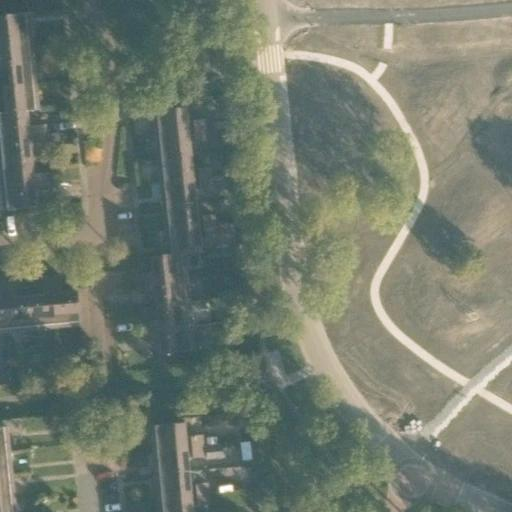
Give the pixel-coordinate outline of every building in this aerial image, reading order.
[(0,39),(31,37),(28,12),(0,14),(0,39)] [(0,63),(0,64),(33,61),(31,37),(0,39),(0,63)] [(0,88),(36,84),(33,61),(0,64),(1,77),(0,76),(0,88)] [(26,110),(26,111),(38,109),(36,84),(0,88),(0,99),(4,99),(5,111),(5,112),(26,110)] [(152,110),(155,135),(204,129),(203,118),(187,120),(185,106),(152,110)] [(28,125),(26,111),(26,110),(5,112),(5,111),(0,111),(0,137),(45,132),(44,124),(28,125)] [(204,129),(155,135),(157,158),(190,155),(189,142),(205,140),(204,129)] [(0,137),(0,161),(31,158),(30,143),(46,141),(45,132),(0,137)] [(60,142),(59,133),(47,134),(47,143),(60,142)] [(77,153),(76,144),(59,145),(60,154),(77,153)] [(157,158),(160,182),(209,177),(208,166),(192,168),(190,155),(157,158)] [(31,158),(0,161),(0,179),(1,185),(50,180),(49,172),(33,173),(31,158)] [(160,182),(162,206),(195,203),(194,190),(210,188),(209,177),(160,182)] [(51,189),(50,180),(1,185),(3,210),(36,207),(35,191),(51,189)] [(162,206),(165,230),(214,225),(213,214),(197,216),(195,203),(162,206)] [(165,230),(167,254),(184,253),(201,251),(199,238),(215,236),(214,225),(165,230)] [(167,254),(150,256),(152,272),(129,274),(130,283),(137,282),(186,277),(184,253),(167,254)] [(458,382),(478,405),(503,419),(507,423),(511,422),(511,326),(499,319),(496,321),(483,314),(482,300),(476,293),(464,294),(449,285),(446,260),(419,263),(398,281),(384,306),(386,333),(418,331),(458,376),(458,382)] [(58,276),(50,277),(54,327),(79,324),(76,291),(60,293),(58,276)] [(54,327),(50,277),(41,278),(43,294),(27,296),(30,329),(54,327)] [(154,289),(155,304),(189,301),(186,277),(137,282),(137,291),(154,289)] [(7,331),(30,329),(27,296),(12,297),(11,281),(2,282),(7,331)] [(141,321),(142,330),(191,325),(189,301),(155,304),(157,320),(141,321)] [(191,325),(142,330),(142,339),(159,337),(161,353),(194,349),(191,325)] [(153,450),(202,445),(201,434),(185,436),(183,422),(150,425),(153,450)] [(0,452),(9,451),(6,426),(0,426),(0,452)] [(207,445),(217,444),(217,437),(206,437),(207,445)] [(217,444),(207,445),(205,445),(206,459),(222,458),(221,444),(217,444)] [(203,456),(202,445),(153,450),(155,474),(188,470),(187,458),(203,456)] [(0,475),(11,474),(9,451),(0,452),(0,475)] [(189,483),(188,470),(155,474),(157,498),(207,493),(206,482),(189,483)] [(0,499),(14,498),(11,474),(0,475),(0,499)] [(230,479),(217,480),(218,493),(232,492),(230,479)] [(192,511),(191,505),(208,504),(207,493),(157,498),(158,511),(192,511)] [(0,511),(15,511),(14,498),(0,499),(0,511)]
